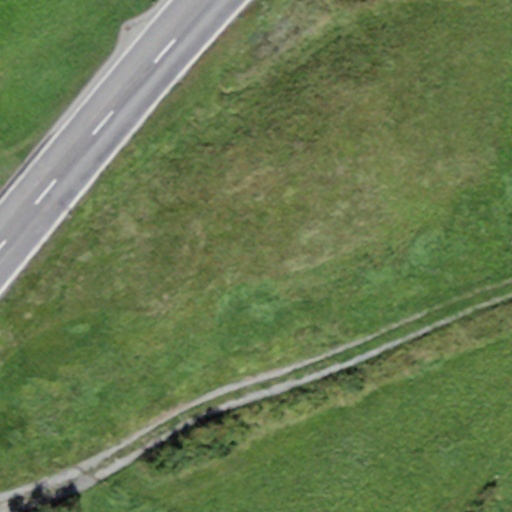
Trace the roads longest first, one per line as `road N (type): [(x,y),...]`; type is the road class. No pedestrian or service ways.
road 1 (track): [(0,502),(238,391),(511,284)]
road 2 (primary): [(206,0),(0,242)]
